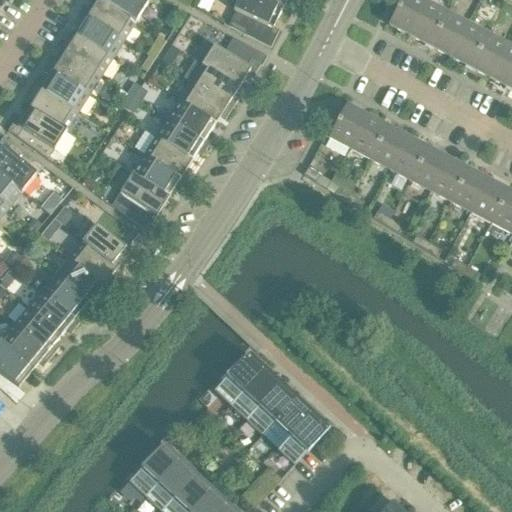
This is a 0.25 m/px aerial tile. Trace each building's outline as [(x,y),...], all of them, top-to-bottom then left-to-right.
[(136,24),(99,0),(93,9),(88,5),(82,16),(124,43),(136,24)] [(139,0),(99,0),(136,24),(148,5),(139,0)] [(281,12),(256,0),(238,0),(233,13),(235,14),(228,28),(270,50),(278,32),(273,30),(273,29),(270,28),(274,20),(277,21),(281,12)] [(293,0),(256,0),(281,12),(286,3),(291,5),(293,0)] [(409,38),(427,4),(418,0),(401,0),(388,27),(409,38)] [(429,48),(447,15),(427,4),(409,38),(429,48)] [(449,59),(467,26),(447,15),(429,48),(449,59)] [(124,43),(82,16),(75,26),(80,30),(75,37),(112,61),(124,43)] [(469,70),(487,36),(467,26),(449,59),(469,70)] [(490,81),(507,47),(487,36),(469,70),(490,81)] [(112,61),(75,37),(70,45),(65,42),(59,52),(101,79),(112,61)] [(254,76),(260,67),(250,61),(246,68),(214,47),(202,65),(239,89),(244,80),(242,79),(247,71),(249,73),(249,72),(254,76)] [(509,91),(511,85),(511,49),(507,47),(490,81),(509,91)] [(101,79),(59,52),(52,63),(57,66),(52,74),(89,97),(101,79)] [(239,89),(202,65),(201,66),(195,62),(184,80),(190,84),(190,85),(231,111),(238,101),(233,98),(239,89)] [(89,97),(52,74),(47,81),(42,78),(35,89),(77,115),(89,97)] [(133,100),(140,90),(133,85),(127,96),(133,100)] [(231,111),(190,85),(178,103),(215,126),(220,119),(225,122),(231,111)] [(77,115),(35,89),(29,99),(34,102),(29,110),(66,134),(77,115)] [(140,104),(146,94),(140,90),(133,100),(140,104)] [(127,110),(133,100),(127,96),(120,106),(127,110)] [(134,115),(140,104),(133,100),(127,110),(134,115)] [(215,126),(178,103),(166,121),(208,148),(215,137),(210,134),(215,126)] [(349,151),(367,118),(345,107),(328,140),(349,151)] [(66,134),(29,110),(23,120),(25,121),(20,129),(18,127),(18,128),(13,125),(7,133),(17,139),(48,162),(66,134)] [(369,162),(387,128),(367,118),(349,151),(369,162)] [(208,148),(166,121),(155,139),(192,163),(196,155),(202,158),(208,148)] [(390,173),(407,139),(387,128),(369,162),(390,173)] [(43,168),(12,146),(11,146),(3,139),(0,142),(0,149),(1,150),(0,151),(2,152),(0,155),(0,175),(22,194),(43,168)] [(192,163),(155,139),(143,158),(185,184),(192,174),(187,171),(192,163)] [(409,183),(427,150),(407,139),(390,173),(409,183)] [(430,194),(448,161),(427,150),(409,183),(430,194)] [(185,184),(143,158),(131,177),(168,200),(173,192),(178,195),(185,184)] [(450,205),(468,171),(448,161),(430,194),(450,205)] [(320,178),(307,170),(303,177),(315,185),(320,178)] [(470,215),(487,182),(468,171),(450,205),(470,215)] [(22,194),(0,175),(0,204),(8,211),(22,194)] [(168,200),(131,177),(110,208),(142,230),(152,236),(162,220),(157,217),(157,216),(155,215),(160,207),(162,209),(168,200)] [(490,226),(508,192),(487,182),(470,215),(490,226)] [(346,204),(351,197),(338,189),(334,197),(346,204)] [(511,237),(511,235),(511,194),(508,192),(490,226),(511,237)] [(363,204),(351,197),(346,204),(359,212),(363,204)] [(385,228),(389,221),(377,213),(372,221),(385,228)] [(397,236),(402,228),(389,221),(385,228),(397,236)] [(126,251),(96,227),(82,244),(115,272),(122,263),(120,262),(126,255),(128,256),(129,256),(133,260),(139,252),(131,245),(126,251)] [(424,252),(428,245),(416,237),(411,245),(424,252)] [(115,272),(82,244),(68,261),(106,293),(114,283),(109,279),(115,272)] [(436,260),(441,253),(428,245),(424,252),(436,260)] [(106,293),(68,261),(54,278),(88,305),(93,298),(98,302),(106,293)] [(463,277),(467,269),(455,261),(450,269),(463,277)] [(480,277),(467,269),(463,277),(475,284),(480,277)] [(88,305),(54,278),(40,294),(78,326),(86,316),(82,312),(88,305)] [(78,326),(40,294),(27,311),(60,339),(66,332),(71,335),(78,326)] [(60,339),(27,311),(13,328),(51,359),(59,350),(54,346),(60,339)] [(51,359),(13,328),(0,342),(0,344),(33,372),(38,365),(43,369),(51,359)] [(33,372),(0,344),(0,374),(18,389),(20,388),(17,386),(23,379),(25,381),(33,372)] [(230,408),(265,371),(248,355),(225,378),(226,379),(214,393),(230,408)] [(246,423),(280,386),(265,371),(230,408),(246,423)] [(262,437),(296,400),(280,386),(246,423),(262,437)] [(278,452),(312,415),(296,400),(262,437),(278,452)] [(307,455),(329,431),(312,415),(278,452),(294,468),(306,454),(307,455)] [(145,499),(180,462),(163,447),(140,470),(141,471),(129,484),(145,499)] [(158,511),(163,511),(195,477),(180,462),(145,499),(158,511)] [(275,488),(281,481),(268,469),(262,475),(275,488)] [(270,494),(275,488),(262,475),(256,481),(270,494)] [(192,511),(211,492),(195,477),(163,511),(192,511)] [(264,500),(270,494),(256,481),(250,487),(264,500)] [(258,506),(264,500),(250,487),(245,494),(258,506)] [(222,511),(227,506),(211,492),(192,511),(222,511)] [(251,511),(252,511),(258,506),(245,494),(239,500),(251,511)]
